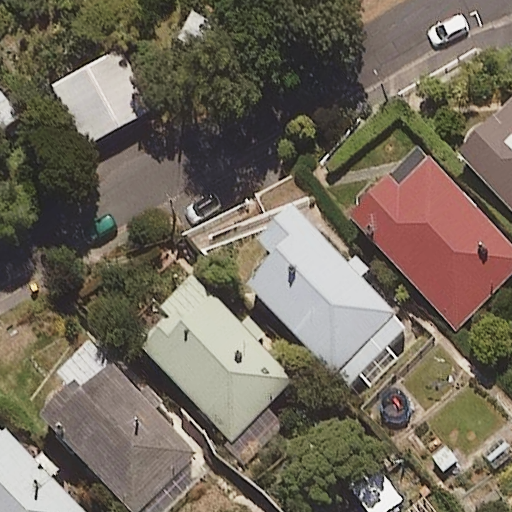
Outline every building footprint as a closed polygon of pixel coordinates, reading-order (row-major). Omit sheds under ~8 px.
[(128,51),(54,87),(84,149),(158,113),(128,51)] [(0,127),(21,110),(0,85),(0,127)] [(511,100),(457,150),(511,210),(511,100)] [(349,212),(456,332),(511,282),(511,244),(423,145),(349,212)] [(247,280),(335,379),(403,318),(297,200),(256,236),(274,256),(247,280)] [(292,389),(191,276),(159,303),(172,318),(144,343),(232,442),(292,389)] [(145,511),(200,464),(104,357),(38,415),(125,511),(145,511)] [(82,511),(0,419),(0,511),(82,511)]
